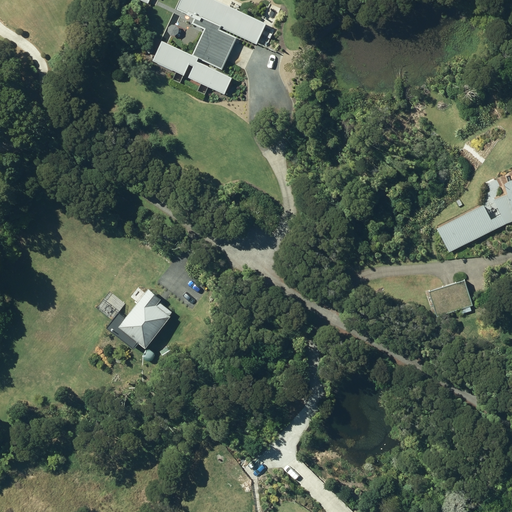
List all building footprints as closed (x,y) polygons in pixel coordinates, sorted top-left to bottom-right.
[(258,42),(266,22),(219,0),(180,0),(177,8),(195,16),(193,21),(206,27),(193,54),(163,40),(154,59),(185,74),(190,63),(194,64),(189,75),(225,92),(232,77),(197,61),(199,56),(222,67),(236,37),(219,29),(220,25),(258,42)] [(187,29),(176,23),(169,36),(180,42),(187,29)] [(511,179),(505,181),(509,192),(494,200),(501,214),(491,219),(484,205),(438,228),(449,251),(511,220),(511,179)] [(433,291),(441,316),(475,305),(468,280),(433,291)] [(123,326),(150,347),(175,316),(173,315),(176,312),(163,301),(166,298),(153,288),(123,326)] [(110,291),(100,306),(115,317),(125,301),(110,291)] [(163,351),(167,358),(176,353),(172,346),(163,351)] [(310,468),(315,472),(319,467),(315,463),(310,468)]
